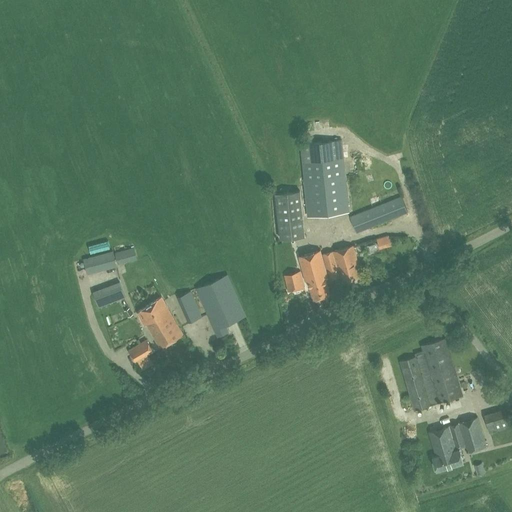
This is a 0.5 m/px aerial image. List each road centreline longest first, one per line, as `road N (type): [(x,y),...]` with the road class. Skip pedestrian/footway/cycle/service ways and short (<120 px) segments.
road 1 (tertiary): [(0,475),(418,270)]
road 2 (tertiary): [(511,387),(418,270)]
